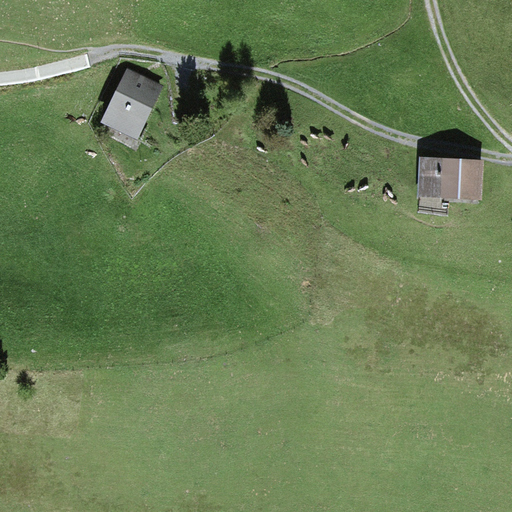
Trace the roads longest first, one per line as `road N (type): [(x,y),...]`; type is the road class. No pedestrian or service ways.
road 1 (track): [(106,54),(126,50),(263,74),(369,127),(511,158)]
road 2 (track): [(430,0),(453,67),(511,143)]
